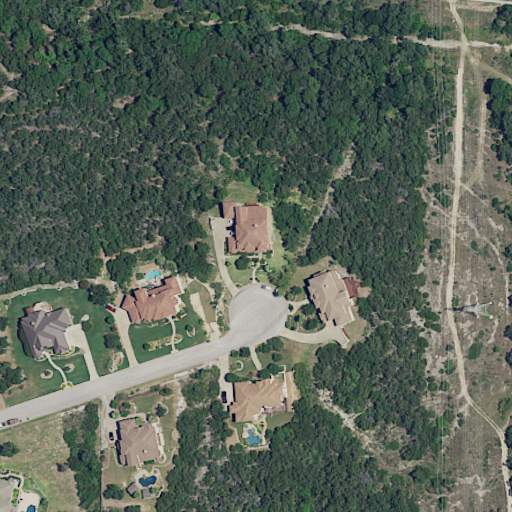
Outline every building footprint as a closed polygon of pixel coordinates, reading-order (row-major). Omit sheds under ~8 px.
[(229,252),(271,251),(271,205),(238,206),(238,201),(226,201),(226,218),(239,218),(239,236),(229,236),(229,252)] [(354,321),(350,306),(354,305),(349,290),(354,289),(350,276),(340,279),(337,269),(309,278),(322,323),(336,319),(338,326),(354,321)] [(183,310),(178,294),(184,292),(179,275),(166,279),(168,283),(124,297),(134,326),(183,310)] [(68,307),(51,311),(49,301),(28,307),(30,316),(23,318),(32,354),(53,348),(55,354),(71,350),(65,327),(73,325),(68,307)] [(235,382),(237,403),(230,403),(230,413),(236,413),(237,422),(261,420),(260,408),(287,405),(285,381),(274,382),(273,379),(235,382)] [(121,420),(125,439),(118,440),(122,465),(164,458),(158,420),(139,423),(139,417),(121,420)] [(0,511),(11,511),(19,482),(0,477),(0,511)]
